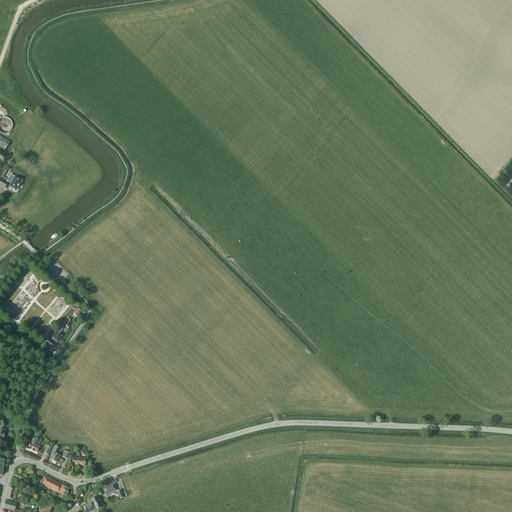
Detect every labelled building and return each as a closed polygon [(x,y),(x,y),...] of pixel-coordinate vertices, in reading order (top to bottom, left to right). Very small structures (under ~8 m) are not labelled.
[(6,133),(8,132),(10,131),(12,128),(13,126),(12,123),(11,120),(9,118),(6,117),(3,117),(0,118),(0,131),(0,132),(3,133),(6,133)] [(0,186),(4,189),(8,183),(1,179),(6,170),(3,168),(11,154),(4,150),(7,146),(9,147),(10,145),(8,144),(10,141),(0,135),(0,186)] [(9,186),(16,190),(22,180),(15,176),(14,177),(10,174),(6,181),(10,183),(9,186)] [(76,307),(72,312),(70,310),(67,313),(70,316),(73,313),(76,317),(82,311),(79,307),(78,308),(76,307)] [(56,331),(52,336),(51,338),(53,339),(57,342),(62,336),(59,333),(60,332),(64,326),(64,327),(65,326),(68,327),(73,321),(68,317),(67,318),(66,318),(62,323),(61,325),(61,324),(56,331)] [(56,343),(49,338),(48,339),(47,338),(44,341),(45,342),(44,343),(51,349),(56,343)] [(34,440),(36,436),(33,435),(29,442),(28,442),(26,448),(32,450),(35,442),(34,442),(35,440),(34,440)] [(37,435),(36,436),(34,440),(35,440),(34,442),(35,442),(32,450),(36,453),(39,447),(38,446),(41,440),(40,439),(41,438),(37,435)] [(51,447),(46,445),(43,452),(48,455),(51,447)] [(56,462),(59,455),(56,454),(58,448),(55,447),(53,452),(52,452),(50,456),(51,456),(50,459),(56,462)] [(64,451),(62,456),(67,459),(70,454),(64,451)] [(67,491),(69,488),(63,485),(46,476),(41,485),(59,493),(66,496),(68,492),(67,491)] [(106,495),(117,491),(116,489),(114,484),(103,488),(105,493),(106,493),(106,495)] [(16,493),(18,488),(15,488),(15,489),(9,487),(6,498),(14,500),(16,493)] [(85,511),(88,511),(96,508),(97,510),(102,507),(97,496),(92,499),(93,501),(83,506),(85,511)] [(14,511),(16,503),(5,500),(3,508),(14,511)]
